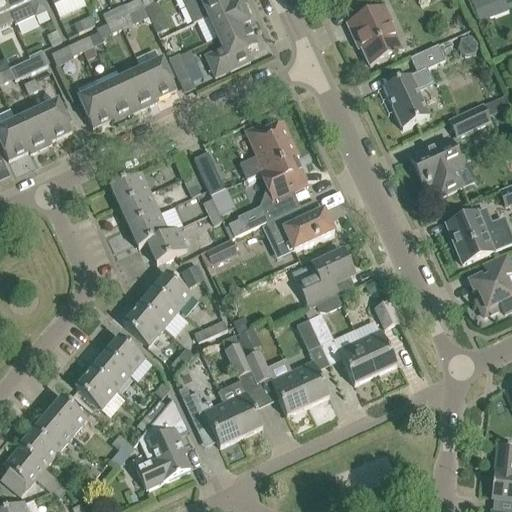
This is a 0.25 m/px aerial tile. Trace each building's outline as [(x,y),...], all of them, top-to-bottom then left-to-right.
[(1,0),(0,0),(0,19),(9,16),(1,0)] [(1,0),(9,16),(9,15),(15,27),(34,19),(34,20),(47,14),(40,0),(1,0)] [(139,0),(144,10),(153,6),(150,0),(139,0)] [(206,20),(206,21),(240,5),(240,4),(237,6),(234,0),(180,0),(193,27),(206,20)] [(480,25),(495,18),(487,0),(473,0),(470,2),(480,25)] [(206,21),(216,41),(250,26),(240,5),(206,21)] [(153,6),(144,10),(148,20),(149,21),(158,17),(153,6)] [(117,22),(128,18),(124,8),(113,13),(117,22)] [(356,41),(369,69),(402,54),(389,26),(391,25),(384,9),(347,26),(354,42),(356,41)] [(128,18),(117,22),(122,32),(142,22),(148,20),(144,10),(128,18)] [(117,22),(113,13),(103,18),(107,27),(117,22)] [(79,25),(84,34),(94,29),(90,20),(79,25)] [(117,22),(107,27),(111,37),(122,32),(117,22)] [(250,26),(216,41),(221,51),(205,58),(206,63),(215,81),(250,64),(245,54),(257,48),(247,27),(250,26)] [(47,38),(52,49),(61,45),(56,34),(47,38)] [(460,42),(458,51),(465,58),(474,56),(477,47),(470,39),(460,42)] [(88,40),(81,44),(78,45),(82,55),(83,54),(87,61),(95,57),(92,50),(93,50),(88,40)] [(78,45),(67,50),(51,58),(57,70),(73,63),(72,60),(82,55),(78,45)] [(410,61),(417,75),(383,91),(402,133),(429,120),(416,93),(431,86),(425,73),(445,64),(437,48),(410,61)] [(168,63),(176,80),(187,75),(179,58),(168,63)] [(33,63),(38,74),(47,70),(43,59),(33,63)] [(162,63),(141,73),(156,105),(155,103),(176,93),(162,63)] [(5,74),(0,76),(0,88),(10,84),(13,83),(9,72),(5,74)] [(141,73),(120,82),(135,115),(156,105),(141,73)] [(120,82),(99,92),(115,125),(135,115),(120,82)] [(39,93),(34,83),(24,88),(28,98),(39,93)] [(115,125),(99,92),(78,102),(84,114),(92,132),(113,122),(114,125),(115,125)] [(57,105),(36,115),(51,147),(52,147),(51,144),(71,135),(57,105)] [(449,124),(457,141),(489,126),(482,109),(449,124)] [(36,115),(15,124),(30,157),(51,147),(36,115)] [(30,157),(15,124),(0,131),(0,146),(8,164),(29,155),(30,157)] [(246,183),(259,177),(294,160),(298,159),(282,125),(247,141),(256,159),(239,167),(246,183)] [(410,161),(423,190),(432,186),(439,201),(464,189),(457,174),(462,172),(449,143),(410,161)] [(193,162),(210,199),(224,193),(207,156),(193,162)] [(294,160),(259,177),(266,192),(259,210),(237,220),(238,223),(228,228),(234,241),(266,226),(300,210),(299,209),(298,210),(292,196),(294,195),(295,191),(294,189),(305,184),(294,160)] [(177,171),(182,182),(191,178),(186,167),(177,171)] [(110,190),(119,211),(150,197),(140,177),(110,190)] [(182,182),(187,193),(196,189),(191,178),(182,182)] [(511,189),(499,195),(505,210),(511,207),(511,189)] [(119,211),(129,231),(159,217),(150,197),(119,211)] [(208,218),(217,214),(212,203),(203,207),(208,218)] [(300,210),(266,226),(277,248),(288,243),(293,255),(334,236),(323,214),(320,215),(315,204),(300,211),(300,210)] [(493,254),(511,246),(511,240),(504,221),(490,226),(485,212),(477,215),(446,228),(462,268),(493,255),(493,254)] [(208,218),(210,223),(213,229),(222,225),(217,214),(208,218)] [(138,251),(147,247),(168,237),(159,217),(129,231),(138,251)] [(147,247),(156,268),(186,254),(177,232),(168,237),(147,247)] [(230,260),(224,247),(206,256),(212,270),(230,260)] [(308,288),(300,292),(304,301),(309,312),(313,310),(316,309),(338,299),(333,288),(352,280),(354,279),(343,255),(312,269),(301,274),(308,288)] [(511,294),(510,296),(503,281),(511,276),(511,272),(506,259),(487,268),(490,275),(469,285),(474,296),(478,294),(480,301),(475,303),(484,320),(498,313),(496,308),(499,307),(504,317),(511,313),(511,294)] [(166,277),(152,294),(177,316),(192,299),(166,277)] [(152,294),(137,311),(163,333),(177,316),(152,294)] [(342,307),(338,299),(316,309),(317,313),(325,315),(342,307)] [(399,327),(389,305),(374,312),(384,333),(399,327)] [(313,310),(309,312),(304,315),(308,324),(309,324),(320,349),(333,343),(321,318),(318,320),(313,310)] [(163,333),(137,311),(123,328),(148,350),(163,333)] [(239,323),(232,325),(238,338),(250,333),(247,326),(239,323)] [(223,324),(208,331),(213,341),(228,334),(223,324)] [(308,355),(320,349),(309,324),(308,324),(296,330),(308,355)] [(213,341),(208,331),(193,338),(198,347),(213,341)] [(238,339),(246,355),(261,349),(253,332),(238,339)] [(359,345),(375,379),(396,369),(380,335),(359,345)] [(119,341),(104,358),(130,380),(144,362),(119,341)] [(354,389),(375,379),(359,345),(338,355),(354,389)] [(239,348),(225,354),(238,381),(239,381),(250,375),(251,375),(245,362),(239,348)] [(170,368),(177,375),(192,358),(185,351),(170,368)] [(245,362),(251,375),(250,375),(256,388),(268,382),(271,381),(267,374),(259,355),(245,362)] [(104,358),(90,375),(115,396),(130,380),(104,358)] [(313,366),(292,376),(307,410),(329,400),(321,382),(318,376),(313,366)] [(115,396),(90,375),(75,392),(101,414),(115,396)] [(272,385),(270,386),(278,402),(286,420),(307,410),(292,376),(272,385)] [(239,385),(219,394),(224,407),(241,442),(262,432),(254,413),(240,384),(239,385)] [(154,397),(161,402),(161,403),(169,394),(161,387),(154,397)] [(190,399),(182,403),(189,417),(194,428),(206,423),(216,444),(219,452),(241,442),(224,407),(214,412),(205,416),(202,408),(196,396),(190,399)] [(61,401),(47,418),(72,440),(87,423),(61,401)] [(188,435),(189,435),(182,420),(173,402),(168,408),(152,427),(144,436),(143,437),(147,445),(156,465),(149,468),(138,473),(136,474),(146,494),(147,494),(147,493),(162,487),(190,474),(183,460),(186,458),(185,456),(178,440),(188,435)] [(161,402),(144,421),(152,427),(168,408),(161,403),(161,402)] [(47,418),(32,435),(58,457),(72,440),(47,418)] [(152,427),(144,421),(137,430),(144,436),(152,427)] [(32,435),(18,452),(44,473),(58,457),(32,435)] [(111,448),(118,454),(126,445),(119,438),(111,448)] [(511,504),(511,511),(511,448),(497,447),(494,474),(491,502),(511,504)] [(44,473),(18,452),(4,469),(9,474),(0,484),(20,501),(44,473)] [(92,470),(85,479),(92,485),(100,476),(92,470)] [(92,485),(85,479),(77,488),(85,494),(92,485)] [(51,495),(58,501),(66,492),(58,486),(51,495)]
